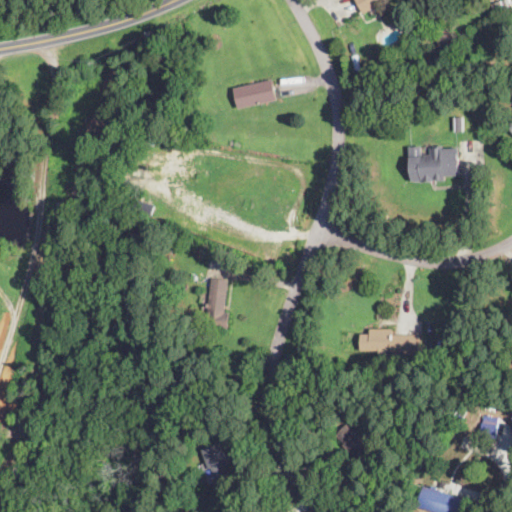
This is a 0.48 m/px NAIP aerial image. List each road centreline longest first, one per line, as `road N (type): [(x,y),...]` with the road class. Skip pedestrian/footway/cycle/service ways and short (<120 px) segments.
road 1 (residential): [(318,511),(289,472),(272,410),(279,338),(339,153),(336,97),(293,0)]
road 2 (residential): [(317,231),(431,262),(467,260),(511,242)]
road 3 (tertiary): [(0,48),(88,31),(177,0)]
